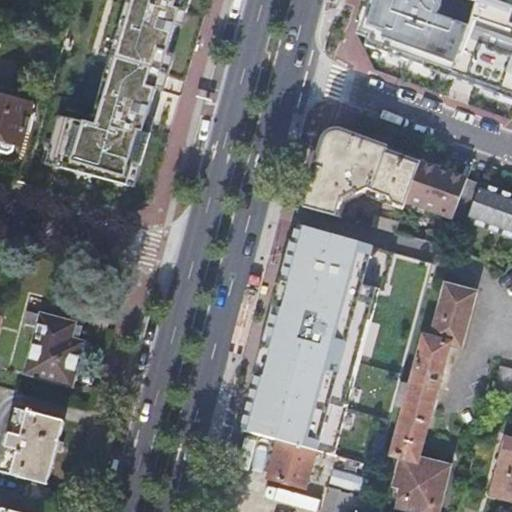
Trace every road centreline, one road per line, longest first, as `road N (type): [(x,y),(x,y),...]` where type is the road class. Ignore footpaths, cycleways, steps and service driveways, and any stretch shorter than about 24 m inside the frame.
road 1 (primary): [(171,511),(290,67)]
road 2 (primary): [(263,0),(192,262)]
road 3 (primary): [(192,262),(126,511)]
road 4 (unknown): [(283,206),(353,232),(407,234),(461,256),(503,301)]
road 5 (residential): [(290,67),(511,147)]
road 6 (residential): [(0,210),(192,262)]
